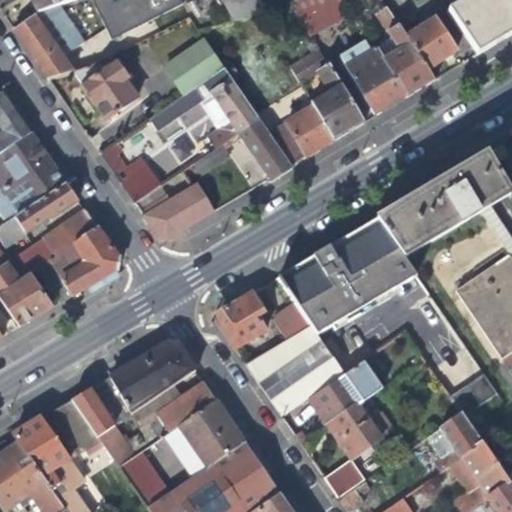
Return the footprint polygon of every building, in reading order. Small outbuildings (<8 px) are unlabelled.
[(30,0),(40,15),(48,13),(82,0),(30,0)] [(219,0),(223,5),(233,23),(263,13),(255,0),(219,0)] [(336,13),(348,7),(343,0),(293,0),(288,2),(309,42),(342,24),(336,13)] [(511,0),(465,0),(447,11),(477,55),(511,34),(511,0)] [(391,41),(376,50),(407,97),(419,90),(434,81),(426,70),(405,37),(385,7),(375,15),(391,41)] [(58,26),(48,13),(40,15),(15,34),(35,63),(47,80),(72,73),(86,68),(75,51),(72,54),(55,28),(58,26)] [(432,19),(405,37),(426,70),(441,60),(454,52),(432,19)] [(164,70),(183,96),(222,69),(204,42),(164,70)] [(392,106),(407,97),(376,50),(374,47),(343,66),(373,117),(392,106)] [(309,103),(311,107),(331,142),(347,133),(362,124),(326,62),(324,63),(315,49),(314,50),(303,56),(324,94),(309,103)] [(96,65),(86,68),(72,73),(93,103),(105,122),(136,100),(125,84),(128,81),(116,64),(102,74),(96,65)] [(206,138),(213,149),(236,133),(256,119),(222,69),(183,96),(152,117),(159,127),(208,93),(219,109),(230,125),(223,130),(222,128),(206,138)] [(0,155),(30,135),(17,116),(2,94),(0,95),(0,133),(3,138),(0,139),(0,155)] [(311,107),(266,134),(289,167),(312,153),(331,142),(311,107)] [(236,133),(242,142),(257,164),(268,179),(270,182),(290,168),(289,167),(266,134),(256,119),(236,133)] [(225,153),(242,142),(236,133),(213,149),(190,164),(198,176),(227,156),(225,153)] [(0,155),(0,224),(2,228),(64,185),(48,161),(30,135),(0,155)] [(112,146),(98,154),(115,179),(124,172),(117,160),(120,157),(112,146)] [(475,213),(485,207),(507,194),(485,154),(375,219),(401,258),(475,213)] [(124,191),(133,204),(157,187),(148,174),(124,191)] [(71,195),(64,185),(2,228),(0,229),(0,246),(2,250),(48,219),(49,221),(77,203),(71,195)] [(164,197),(139,213),(158,240),(161,241),(164,242),(189,227),(213,213),(195,186),(168,202),(164,197)] [(511,247),(485,207),(475,213),(504,256),(511,268),(511,247)] [(29,275),(38,268),(48,262),(55,257),(72,245),(95,229),(84,214),(19,259),(29,275)] [(401,258),(375,219),(322,250),(275,279),(292,306),(307,329),(315,343),(414,277),(401,258)] [(63,269),(55,257),(48,262),(69,298),(91,285),(115,270),(117,261),(95,229),(72,245),(82,261),(78,263),(77,261),(63,269)] [(511,268),(504,256),(453,289),(498,357),(511,349),(511,350),(511,268)] [(0,294),(16,284),(0,260),(0,294)] [(60,303),(69,298),(48,262),(38,268),(60,303)] [(28,276),(16,284),(0,294),(0,304),(16,329),(35,318),(50,309),(28,276)] [(213,324),(231,350),(260,332),(253,319),(260,314),(249,295),(231,305),(217,313),(213,324)] [(270,320),(284,343),(307,329),(292,306),(270,320)] [(284,343),(244,368),(261,393),(278,418),(307,399),(338,379),(315,343),(307,329),(284,343)] [(135,360),(107,377),(129,415),(194,372),(175,344),(163,343),(135,360)] [(326,428),(357,408),(382,391),(362,362),(338,379),(307,399),(318,416),(326,428)] [(69,400),(95,438),(113,426),(129,415),(107,377),(91,386),(69,400)] [(448,399),(460,417),(461,419),(495,397),(482,377),(448,399)] [(125,444),(113,426),(95,438),(117,469),(136,455),(173,430),(214,402),(208,393),(201,383),(154,415),(156,419),(136,431),(139,435),(125,444)] [(173,430),(177,436),(201,471),(242,442),(230,424),(214,402),(173,430)] [(357,408),(326,428),(338,446),(349,462),(392,433),(380,415),(367,423),(357,408)] [(437,475),(457,462),(480,446),(461,419),(460,417),(437,433),(452,455),(440,463),(432,468),(437,475)] [(26,426),(10,435),(17,445),(63,511),(78,511),(69,497),(68,498),(51,474),(69,461),(39,418),(26,426)] [(433,452),(440,463),(452,455),(437,433),(425,441),(433,452)] [(163,445),(187,481),(201,471),(177,436),(163,445)] [(187,481),(165,496),(145,509),(147,511),(250,511),(278,493),(261,469),(242,442),(201,471),(187,481)] [(63,511),(17,445),(0,457),(0,462),(1,465),(0,465),(0,507),(3,511),(4,511),(29,495),(40,511),(63,511)] [(462,511),(472,511),(484,504),(508,488),(480,446),(457,462),(474,488),(455,502),(461,510),(462,511)] [(165,496),(136,455),(117,469),(145,509),(165,496)] [(511,511),(511,493),(508,488),(484,504),(490,511),(511,511)] [(290,511),(278,493),(250,511),(290,511)] [(351,493),(337,503),(343,511),(354,511),(361,507),(351,493)]
